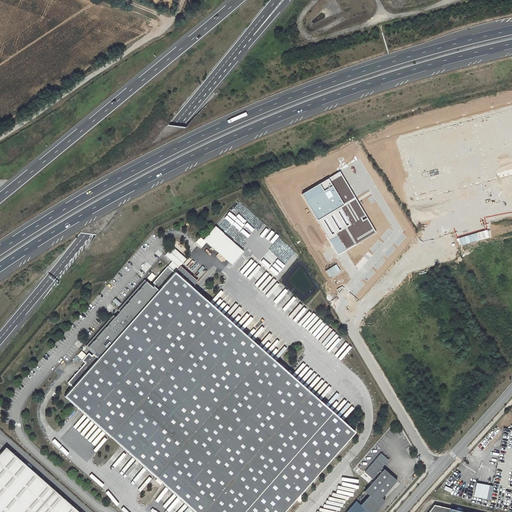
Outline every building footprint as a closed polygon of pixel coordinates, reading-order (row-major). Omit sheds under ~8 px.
[(302,194),(338,255),(376,232),(340,172),(302,194)] [(216,224),(204,238),(212,245),(224,232),(216,224)] [(274,276),(224,232),(212,245),(261,290),(274,276)] [(168,264),(175,270),(187,257),(173,245),(165,253),(172,259),(168,264)] [(168,268),(153,285),(155,286),(153,289),(145,282),(118,312),(120,314),(116,319),(114,317),(87,347),(95,355),(93,357),(90,355),(83,362),(86,365),(69,385),(74,389),(65,398),(195,511),(283,511),(355,432),(168,268)] [(0,462),(9,452),(3,446),(0,449),(0,462)] [(0,511),(79,511),(9,452),(0,462),(0,511)] [(396,480),(381,467),(388,460),(381,453),(364,472),(374,480),(364,491),(369,495),(377,502),(381,498),(396,480)] [(490,499),(493,487),(480,484),(476,487),(474,496),(490,499)] [(464,494),(453,490),(452,493),(463,498),(464,494)] [(368,511),(374,511),(385,501),(381,498),(377,502),(369,495),(360,504),(368,511)]
